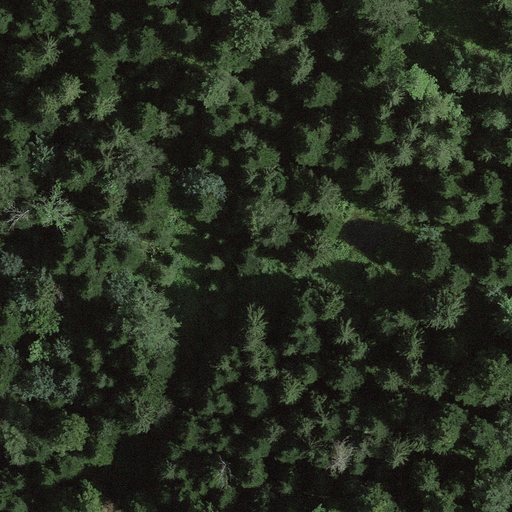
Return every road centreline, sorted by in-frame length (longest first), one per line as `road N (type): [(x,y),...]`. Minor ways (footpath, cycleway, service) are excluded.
road 1 (track): [(0,129),(135,99),(197,72),(288,55),(390,1)]
road 2 (track): [(390,0),(511,51)]
